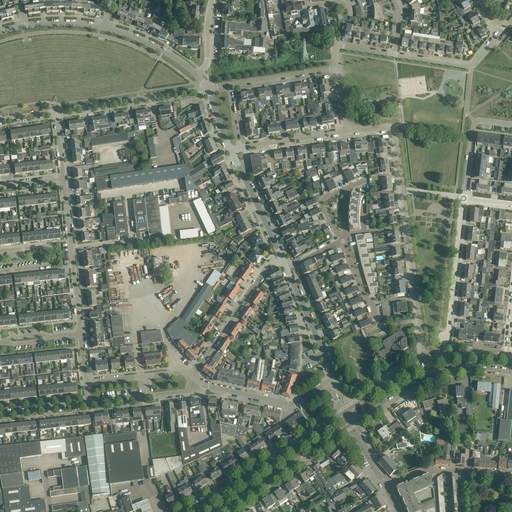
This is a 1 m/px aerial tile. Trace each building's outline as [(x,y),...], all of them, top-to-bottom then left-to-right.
[(40,13),(40,9),(43,9),(43,7),(42,0),(33,2),(33,4),(34,14),(40,13)] [(52,2),(51,0),(45,0),(46,0),(42,0),(43,9),(46,9),(46,13),(52,12),(52,2)] [(51,0),(52,2),(52,12),(58,12),(58,9),(62,9),(61,0),(51,0)] [(61,0),(62,9),(65,9),(65,12),(71,12),(71,3),(65,2),(65,0),(61,0)] [(77,13),(77,9),(80,10),(81,1),(75,0),(75,3),(71,3),(71,12),(77,13)] [(83,13),(89,14),(90,4),(91,0),(88,0),(87,0),(87,1),(81,1),(80,8),(80,10),(84,10),(83,13)] [(99,12),(100,3),(96,3),(96,2),(93,0),(91,0),(90,4),(89,14),(95,15),(96,11),(99,12)] [(194,2),(191,0),(188,0),(186,3),(190,7),(192,5),(192,6),(192,10),(193,10),(192,15),(191,15),(190,20),(198,21),(200,7),(196,7),(193,3),(194,2)] [(462,6),(468,2),(466,0),(455,0),(458,4),(457,5),(457,7),(457,8),(457,9),(462,6)] [(303,11),(301,1),(286,3),(285,4),(287,13),(303,11)] [(24,11),(28,11),(28,15),(34,14),(33,4),(27,5),(27,2),(23,3),(24,8),(24,11)] [(240,3),(232,2),(232,5),(228,5),(228,6),(223,5),(223,12),(223,15),(226,15),(226,16),(231,16),(231,13),(232,13),(233,9),(236,9),(240,9),(240,3)] [(457,9),(461,16),(471,11),(469,7),(470,7),(468,2),(462,6),(457,9)] [(426,4),(421,6),(412,8),(412,12),(411,11),(410,17),(418,17),(418,15),(420,15),(420,10),(426,8),(426,4)] [(12,14),(15,13),(15,11),(13,5),(7,6),(8,9),(5,9),(7,19),(13,17),(12,14)] [(125,22),(128,13),(125,12),(126,10),(119,7),(118,12),(117,16),(120,17),(119,20),(125,22)] [(314,16),(316,24),(319,24),(319,27),(326,25),(324,8),(317,9),(318,16),(314,16)] [(135,22),(138,13),(139,10),(136,9),(135,12),(132,11),(131,14),(128,13),(125,22),(131,24),(132,21),(135,22)] [(306,24),(306,29),(316,27),(313,11),(304,12),(305,18),(302,19),(303,25),(306,24)] [(461,16),(466,24),(477,18),(474,13),(473,14),(471,11),(461,16)] [(142,28),(146,19),(140,17),(141,15),(138,13),(135,22),(138,23),(136,26),(142,28)] [(418,17),(410,17),(410,22),(411,22),(411,26),(419,27),(419,23),(422,23),(423,18),(418,17)] [(146,19),(142,28),(147,31),(149,27),(151,29),(155,21),(149,18),(149,20),(146,19)] [(470,32),(481,26),(479,23),(480,22),(477,18),(466,24),(468,27),(471,25),(473,30),(470,32)] [(160,26),(161,24),(155,21),(151,29),(154,30),(153,33),(158,36),(162,28),(163,27),(160,26)] [(265,32),(265,21),(259,21),(258,28),(250,28),(250,31),(265,32)] [(241,30),(250,31),(250,28),(250,25),(236,24),(222,23),(221,29),(241,30)] [(174,32),(172,33),(174,39),(184,35),(183,31),(185,31),(183,26),(174,30),(174,32)] [(351,39),(351,38),(353,27),(348,26),(344,26),(343,26),(343,27),(342,28),(342,29),(342,30),(343,30),(342,36),(345,37),(345,38),(351,39)] [(482,29),(481,26),(470,32),(471,35),(474,39),(476,38),(477,39),(478,38),(479,38),(479,37),(480,36),(481,39),(486,37),(485,35),(486,34),(483,29),(482,29)] [(361,28),(353,27),(351,38),(351,39),(351,38),(354,38),(354,39),(360,40),(360,39),(361,33),(361,28)] [(165,30),(162,28),(158,36),(157,37),(160,38),(160,37),(165,40),(166,39),(172,42),(174,39),(172,33),(170,36),(163,32),(165,30)] [(369,41),(370,30),(361,28),(361,33),(360,39),(360,40),(360,39),(363,40),(363,41),(368,41),(369,41)] [(369,41),(372,41),(371,42),(377,43),(379,31),(370,30),(369,41),(368,41),(369,41)] [(379,31),(377,43),(378,43),(378,42),(380,42),(380,43),(386,44),(387,38),(388,31),(383,30),(381,30),(381,31),(379,31)] [(408,47),(411,47),(410,48),(411,48),(411,47),(412,42),(412,36),(411,36),(411,35),(409,35),(404,34),(403,41),(403,40),(402,47),(408,48),(408,47)] [(199,40),(199,37),(194,37),(186,37),(184,37),(184,35),(174,39),(172,42),(176,45),(179,39),(182,39),(182,46),(187,46),(187,45),(199,45),(199,42),(199,40)] [(411,48),(417,49),(417,48),(420,49),(419,49),(420,49),(421,38),(412,36),(412,42),(411,47),(411,48)] [(241,46),(243,46),(244,42),(235,40),(232,40),(232,38),(228,38),(228,37),(221,37),(221,43),(235,43),(235,44),(241,45),(241,46)] [(420,49),(426,50),(426,49),(428,50),(428,51),(430,39),(421,38),(420,49)] [(267,40),(266,40),(261,39),(260,39),(259,48),(266,49),(267,42),(267,40)] [(434,52),(435,51),(437,51),(437,52),(439,40),(430,39),(428,51),(434,52)] [(437,52),(443,53),(443,52),(446,53),(446,54),(448,42),(439,40),(437,52)] [(455,54),(455,55),(455,54),(457,43),(448,42),(446,54),(452,54),(455,54)] [(455,55),(461,56),(461,55),(464,56),(465,49),(466,49),(466,48),(466,46),(466,45),(463,44),(463,43),(457,42),(457,43),(455,54),(455,55)] [(249,52),(249,56),(253,56),(253,52),(265,54),(266,49),(259,48),(253,47),(243,46),(241,46),(241,45),(235,44),(235,43),(221,43),(221,49),(228,49),(235,49),(235,51),(238,51),(249,52)] [(311,97),(311,95),(310,89),(307,90),(306,83),(300,84),(302,96),(302,95),(302,97),(308,96),(308,98),(307,98),(308,106),(312,105),(311,97)] [(292,92),(293,98),(296,97),(296,96),(302,96),(300,84),(294,85),(295,92),(292,92)] [(282,87),(284,95),(284,99),(290,98),(291,104),(290,107),(292,108),(295,108),(293,98),(292,92),(289,92),(289,86),(282,87)] [(276,107),(278,107),(279,106),(278,104),(279,104),(278,99),(280,99),(280,96),(284,95),(282,87),(276,88),(277,94),(274,95),(276,107)] [(329,87),(317,88),(321,88),(322,98),(320,98),(321,104),(325,103),(328,103),(331,102),(330,99),(326,100),(325,93),(329,93),(329,87)] [(264,90),(266,102),(267,102),(266,98),(269,97),(270,101),(272,101),(274,111),(276,110),(276,107),(274,95),(272,95),(271,89),(264,90)] [(256,98),(258,105),(261,105),(260,103),(266,102),(264,90),(258,91),(259,94),(256,94),(257,98),(256,98)] [(246,93),(248,101),(250,100),(251,104),(254,103),(256,114),(259,113),(258,105),(256,98),(254,98),(253,92),(246,93)] [(245,101),(247,101),(248,101),(246,93),(241,93),(241,97),(239,98),(240,104),(245,104),(245,101)] [(371,101),(365,101),(367,114),(373,113),(379,112),(379,109),(390,108),(389,101),(375,103),(372,104),(371,101)] [(180,117),(181,118),(182,120),(188,116),(205,111),(203,106),(195,108),(196,110),(187,112),(180,117)] [(310,127),(308,116),(302,117),(301,107),(298,107),(298,112),(299,112),(299,114),(301,126),(304,125),(304,128),(310,127)] [(171,114),(170,108),(165,108),(160,109),(161,117),(169,115),(169,117),(172,117),(173,120),(177,119),(176,114),(171,114)] [(317,110),(319,124),(321,123),(322,126),(328,125),(326,113),(323,114),(324,118),(321,118),(319,109),(317,110)] [(143,111),(145,123),(150,122),(152,123),(153,129),(157,129),(156,122),(155,122),(154,117),(151,118),(150,110),(143,111)] [(282,124),(281,116),(280,111),(280,110),(277,110),(280,125),(277,125),(276,121),(273,121),(274,133),(281,132),(280,127),(283,126),(282,124)] [(319,124),(317,110),(314,110),(315,119),(312,120),(312,116),(308,116),(310,127),(316,127),(316,124),(319,124)] [(138,125),(134,125),(134,126),(135,129),(135,132),(139,131),(139,127),(146,126),(145,123),(143,111),(136,113),(138,125)] [(205,111),(188,116),(189,119),(197,116),(198,118),(196,118),(197,122),(205,119),(204,116),(206,116),(205,111)] [(326,113),(328,125),(334,124),(334,119),(338,118),(338,112),(329,113),(329,111),(326,111),(326,113)] [(123,122),(123,125),(130,124),(130,127),(134,126),(134,125),(133,119),(129,120),(128,114),(122,115),(123,122)] [(253,114),(250,115),(244,116),(244,118),(245,118),(246,125),(245,125),(246,131),(254,130),(253,120),(254,120),(253,114)] [(291,119),(292,130),(299,129),(298,126),(301,126),(299,114),(296,115),(297,119),(291,120),(291,119)] [(116,124),(118,123),(123,122),(122,115),(114,116),(116,124)] [(286,131),(292,130),(291,119),(285,120),(284,116),(281,116),(282,124),(283,126),(285,126),(286,131)] [(99,118),(101,126),(105,125),(106,129),(109,128),(109,125),(108,125),(107,117),(99,118)] [(90,126),(91,132),(93,132),(95,132),(95,130),(101,129),(101,126),(99,118),(93,119),(94,125),(90,126)] [(205,119),(197,122),(194,123),(195,126),(193,127),(194,128),(199,125),(200,125),(201,128),(195,130),(196,132),(210,127),(208,122),(206,122),(205,119)] [(263,120),(265,133),(268,132),(268,134),(274,133),(273,121),(270,122),(270,124),(267,124),(267,123),(266,123),(266,120),(263,120)] [(76,122),(77,129),(84,128),(83,121),(76,122)] [(70,130),(77,129),(76,122),(69,123),(70,130)] [(191,129),(194,128),(193,127),(195,126),(194,123),(189,124),(185,126),(184,126),(183,126),(182,124),(177,126),(181,134),(191,129)] [(196,143),(201,140),(204,139),(203,136),(204,136),(207,135),(212,133),(210,127),(196,132),(196,133),(197,135),(199,134),(200,137),(195,139),(192,140),(195,144),(196,143)] [(128,133),(127,133),(129,142),(133,142),(132,139),(136,139),(135,132),(132,133),(128,133)] [(109,136),(92,139),(91,139),(92,147),(92,151),(92,149),(129,144),(128,142),(129,142),(127,133),(117,135),(114,135),(109,136)] [(495,135),(493,148),(494,145),(501,146),(502,138),(501,138),(500,138),(500,136),(495,136),(495,135)] [(181,152),(179,145),(177,137),(172,140),(174,148),(173,148),(175,154),(181,152)] [(502,138),(501,146),(503,147),(503,149),(508,150),(510,137),(510,138),(504,137),(504,138),(503,138),(502,138)] [(211,147),(215,145),(212,139),(205,142),(204,140),(198,144),(199,148),(206,145),(207,148),(211,147)] [(370,143),(370,150),(373,149),(386,148),(386,142),(383,142),(383,140),(378,140),(379,146),(373,147),(373,143),(370,143)] [(345,144),(345,142),(338,143),(339,146),(339,152),(346,151),(347,155),(350,155),(348,144),(345,144)] [(371,153),(370,150),(370,143),(367,144),(367,142),(361,143),(361,153),(368,152),(368,153),(371,153)] [(354,163),(357,162),(357,154),(355,154),(355,151),(358,151),(359,153),(361,153),(361,143),(355,143),(355,149),(352,149),(353,154),(352,154),(353,157),(354,163)] [(329,150),(330,156),(332,156),(331,155),(333,155),(333,153),(337,152),(337,149),(337,147),(336,144),(329,145),(329,150)] [(215,145),(211,147),(207,148),(204,150),(206,156),(203,157),(205,161),(210,158),(209,155),(217,151),(215,145)] [(79,148),(72,149),(73,156),(80,155),(82,155),(82,148),(79,148)] [(297,161),(298,162),(300,162),(299,160),(304,160),(307,159),(306,148),(298,149),(299,155),(297,156),(297,161)] [(375,159),(378,159),(382,158),(382,155),(387,154),(386,148),(373,149),(376,149),(376,155),(376,159),(375,159)] [(286,164),(286,169),(289,169),(287,158),(291,157),(291,161),(294,161),(294,157),(293,150),(286,151),(287,157),(285,157),(286,164)] [(274,155),(272,156),(273,163),(275,162),(279,162),(279,164),(283,163),(281,152),(274,153),(274,155)] [(271,171),(275,171),(273,163),(272,156),(272,153),(250,157),(252,167),(269,164),(271,171)] [(224,161),(221,154),(210,160),(213,166),(224,161)] [(382,158),(378,159),(375,159),(375,162),(381,162),(381,165),(377,165),(378,168),(379,168),(389,167),(388,160),(383,161),(382,158)] [(101,167),(102,169),(94,170),(94,171),(95,178),(133,173),(131,162),(118,164),(101,167)] [(193,170),(189,173),(194,182),(209,173),(203,164),(193,170)] [(268,169),(268,172),(268,171),(271,171),(269,164),(252,167),(253,177),(256,176),(263,173),(262,169),(268,169)] [(368,164),(357,169),(359,173),(364,170),(367,175),(369,174),(369,169),(368,166),(368,164)] [(139,172),(95,179),(97,192),(112,190),(119,189),(123,188),(126,188),(134,186),(141,185),(148,184),(149,184),(156,183),(163,182),(170,181),(177,180),(185,179),(187,191),(197,190),(191,178),(185,165),(175,167),(168,168),(161,169),(154,170),(146,171),(139,172)] [(213,179),(214,178),(219,175),(226,171),(224,165),(214,171),(214,173),(211,175),(213,179)] [(357,169),(351,171),(349,166),(345,168),(352,182),(355,180),(353,176),(359,173),(357,169)] [(380,174),(374,175),(375,178),(382,177),(385,176),(384,174),(390,173),(389,167),(379,168),(380,174)] [(318,174),(315,168),(313,169),(313,168),(308,171),(305,173),(308,179),(318,174)] [(340,182),(346,179),(348,184),(352,182),(345,168),(342,170),(344,175),(338,177),(340,182)] [(84,175),(83,170),(74,171),(75,179),(82,178),(86,177),(86,175),(84,175)] [(216,183),(228,175),(226,171),(219,175),(214,178),(213,179),(212,179),(214,183),(215,184),(216,183)] [(231,180),(228,175),(216,183),(218,187),(221,185),(220,184),(223,182),(224,184),(231,180)] [(338,177),(333,180),(330,175),(327,176),(333,191),(337,189),(335,184),(340,182),(338,177)] [(260,186),(274,179),(272,176),(268,178),(268,179),(266,180),(265,178),(258,181),(260,186)] [(327,176),(323,178),(326,183),(321,185),(322,190),(328,188),(330,192),(333,191),(327,176)] [(202,184),(200,179),(194,183),(197,188),(202,184)] [(275,183),(274,179),(260,186),(262,190),(270,187),(269,185),(271,184),(271,185),(275,183)] [(474,183),(471,182),(470,186),(473,186),(473,191),(482,192),(484,181),(479,180),(478,185),(474,185),(474,183)] [(88,184),(87,181),(83,182),(75,183),(76,191),(83,190),(83,185),(88,184)] [(489,181),(484,181),(482,192),(489,193),(492,193),(493,189),(496,189),(496,186),(493,186),(493,187),(488,187),(489,181)] [(234,187),(231,182),(227,184),(224,185),(218,189),(221,193),(224,191),(223,190),(225,188),(226,190),(234,187)] [(504,183),(504,189),(499,188),(499,187),(496,186),(496,189),(499,189),(498,194),(508,195),(509,184),(504,183)] [(287,196),(297,192),(295,188),(285,193),(287,196)] [(266,199),(280,192),(278,189),(274,190),(274,191),(272,192),(271,190),(264,194),(266,199)] [(297,192),(287,196),(289,200),(302,193),(301,190),(297,192)] [(187,192),(177,193),(178,199),(178,204),(188,203),(188,198),(187,192)] [(281,196),(280,192),(266,199),(268,203),(276,199),(275,198),(277,197),(277,198),(281,196)] [(318,192),(309,196),(311,201),(320,196),(318,192)] [(349,214),(349,218),(350,218),(350,219),(350,221),(349,221),(349,228),(350,232),(360,230),(359,227),(359,221),(359,214),(359,208),(360,202),(361,197),(361,195),(352,193),(351,197),(352,197),(351,200),(350,200),(350,204),(351,204),(350,207),(349,207),(349,211),(350,211),(350,212),(350,214),(349,214)] [(228,194),(224,196),(215,201),(216,203),(216,204),(216,205),(217,206),(219,205),(220,205),(222,206),(223,204),(228,201),(230,205),(237,202),(235,198),(236,198),(235,195),(229,197),(228,194)] [(92,200),(91,195),(83,196),(83,198),(77,199),(78,201),(76,201),(76,200),(76,202),(77,206),(84,205),(84,201),(92,200)] [(161,234),(158,197),(145,198),(149,235),(161,234)] [(145,199),(133,201),(134,209),(135,217),(136,225),(136,233),(148,232),(147,224),(147,216),(146,208),(145,199)] [(312,212),(315,211),(313,206),(317,204),(315,199),(299,206),(300,209),(301,211),(307,208),(310,213),(312,212)] [(270,207),(272,211),(286,205),(284,201),(280,203),(280,204),(278,205),(277,203),(270,207)] [(125,202),(113,203),(114,211),(115,219),(116,227),(117,236),(129,234),(128,226),(127,218),(126,210),(125,202)] [(237,202),(230,205),(232,209),(226,212),(229,218),(230,218),(238,214),(237,214),(236,212),(241,209),(240,206),(239,206),(237,202)] [(382,204),(383,210),(376,210),(376,214),(385,213),(390,212),(390,209),(394,209),(393,202),(385,204),(382,204)] [(286,205),(272,211),(274,216),(282,212),(281,210),(283,209),(283,210),(287,208),(286,205)] [(79,210),(80,218),(91,217),(91,215),(92,213),(90,211),(90,207),(85,208),(85,210),(79,210)] [(471,216),(478,217),(482,217),(483,207),(479,207),(479,210),(471,209),(471,216)] [(314,222),(320,221),(317,215),(322,213),(320,209),(315,211),(312,212),(310,213),(303,216),(305,221),(312,218),(314,222)] [(391,217),(390,212),(385,213),(386,219),(389,219),(390,225),(396,224),(395,216),(391,217)] [(219,217),(217,213),(214,214),(210,216),(214,224),(215,226),(218,224),(219,224),(216,218),(219,217)] [(502,223),(505,224),(507,214),(499,213),(498,220),(502,221),(502,223)] [(114,214),(102,215),(103,223),(108,222),(115,222),(114,214)] [(240,226),(247,222),(245,218),(246,218),(244,214),(232,220),(234,223),(238,221),(240,226)] [(278,224),(292,218),(290,214),(286,216),(286,217),(284,218),(283,216),(276,219),(278,224)] [(232,222),(230,218),(229,218),(219,224),(218,224),(219,228),(232,222)] [(287,224),(293,221),(292,218),(278,224),(280,228),(287,225),(287,224)] [(480,226),(490,227),(491,218),(488,218),(488,224),(480,223),(480,226)] [(80,226),(79,226),(79,229),(81,229),(81,230),(86,229),(88,229),(88,225),(94,224),(94,221),(85,222),(80,223),(80,226)] [(108,242),(108,238),(114,237),(114,241),(117,241),(115,222),(108,222),(103,223),(100,223),(102,242),(108,242)] [(249,226),(247,222),(240,226),(242,230),(238,232),(240,235),(251,230),(250,226),(249,226)] [(306,224),(301,225),(298,225),(299,232),(310,230),(309,224),(306,224)] [(291,234),(296,233),(294,228),(289,230),(288,228),(281,232),(283,237),(290,233),(291,234)] [(375,249),(381,248),(391,247),(391,244),(393,244),(399,243),(397,232),(391,233),(387,234),(388,237),(389,244),(374,246),(375,249)] [(363,235),(355,236),(357,245),(357,246),(374,244),(374,243),(367,244),(366,240),(373,239),(372,235),(372,233),(364,234),(365,235),(363,235)] [(92,238),(92,234),(81,235),(82,242),(93,241),(93,238),(92,238)] [(254,250),(263,251),(263,249),(261,245),(263,244),(259,237),(257,238),(255,234),(248,240),(249,242),(252,241),(255,248),(254,249),(254,250)] [(244,240),(241,235),(233,240),(238,244),(244,240)] [(500,242),(511,243),(511,236),(509,236),(504,235),(504,242),(500,242)] [(302,239),(301,236),(294,240),(292,236),(285,240),(288,245),(291,244),(291,245),(302,239)] [(292,253),(310,243),(308,240),(304,242),(300,244),(300,245),(297,247),(295,244),(289,248),(292,253)] [(292,253),(294,258),(301,254),(300,252),(303,250),(303,251),(315,245),(313,241),(310,243),(299,249),(292,253)] [(511,243),(500,242),(500,249),(510,250),(511,243)] [(374,244),(357,246),(359,255),(375,253),(368,254),(368,250),(374,249),(374,244)] [(467,247),(467,254),(476,255),(478,255),(478,250),(480,251),(481,249),(482,250),(482,249),(488,249),(488,247),(477,245),(477,248),(467,247)] [(389,255),(389,257),(396,257),(400,256),(399,249),(395,250),(392,250),(391,247),(381,248),(382,252),(389,251),(389,255)] [(83,253),(84,261),(92,260),(91,255),(95,255),(95,252),(97,252),(97,249),(90,250),(91,252),(83,253)] [(250,263),(252,265),(253,265),(255,262),(257,264),(262,257),(261,256),(263,253),(263,251),(254,250),(253,252),(255,253),(250,259),(249,257),(246,260),(250,263)] [(327,252),(330,258),(325,261),(327,266),(332,264),(338,261),(342,259),(340,254),(335,256),(333,250),(327,252)] [(375,253),(359,255),(361,265),(376,263),(370,264),(370,260),(375,259),(375,253)] [(499,260),(506,261),(507,254),(497,253),(496,260),(499,260)] [(164,275),(162,258),(151,259),(153,276),(164,275)] [(92,260),(84,261),(85,267),(92,267),(93,269),(99,269),(99,265),(98,259),(92,260)] [(391,265),(391,270),(402,269),(401,263),(393,264),(393,260),(384,261),(384,266),(391,265)] [(337,275),(342,272),(347,270),(345,265),(340,267),(338,261),(332,264),(335,269),(330,272),(332,277),(337,275)] [(313,266),(311,262),(300,267),(304,275),(311,272),(309,268),(313,266)] [(233,265),(230,263),(229,265),(230,265),(225,273),(226,274),(231,266),(232,267),(233,265)] [(252,265),(250,263),(243,272),(249,276),(252,270),(250,268),(252,265)] [(376,263),(361,265),(364,275),(377,273),(372,274),(372,269),(377,269),(376,263)] [(473,265),(472,267),(465,266),(465,273),(472,274),(475,274),(476,266),(473,265)] [(486,274),(485,275),(485,277),(488,277),(489,272),(493,273),(494,269),(486,268),(486,274)] [(273,282),(282,277),(282,278),(279,274),(280,273),(278,270),(271,274),(270,274),(270,273),(267,277),(268,278),(268,277),(272,280),(273,282)] [(86,273),(86,280),(93,279),(92,275),(96,275),(96,272),(86,273)] [(237,276),(234,280),(239,283),(242,280),(245,281),(249,276),(243,272),(239,278),(237,276)] [(342,286),(347,283),(352,281),(350,276),(345,278),(342,272),(337,275),(340,280),(334,283),(336,286),(337,288),(342,286)] [(377,273),(364,275),(367,284),(367,285),(379,283),(378,283),(374,283),(373,279),(378,279),(377,273)] [(308,284),(316,281),(313,275),(305,279),(308,284)] [(237,287),(239,283),(234,280),(229,276),(227,279),(235,284),(230,291),(235,294),(239,289),(237,287)] [(282,277),(273,282),(275,287),(276,289),(286,285),(285,285),(283,281),(284,281),(282,277)] [(93,279),(86,280),(87,288),(98,286),(97,283),(93,284),(93,279)] [(395,280),(388,281),(388,284),(392,283),(393,289),(396,289),(404,288),(404,282),(396,283),(395,280)] [(318,286),(316,281),(308,284),(310,290),(318,286)] [(179,318),(167,330),(168,332),(170,338),(172,341),(185,329),(189,325),(189,324),(192,319),(198,310),(202,304),(204,300),(211,291),(213,288),(206,283),(182,320),(179,318)] [(347,297),(352,294),(357,292),(355,287),(350,289),(347,283),(342,286),(344,291),(339,294),(341,297),(341,299),(347,297)] [(379,283),(367,285),(370,295),(371,295),(376,294),(375,289),(379,289),(379,283)] [(484,286),(484,285),(479,284),(474,284),(473,286),(463,285),(463,292),(474,293),(475,286),(479,287),(481,287),(484,287),(484,286)] [(286,285),(276,289),(278,294),(279,296),(289,293),(289,292),(288,293),(286,288),(287,288),(286,285)] [(330,298),(339,294),(337,288),(336,286),(333,288),(334,291),(328,294),(330,298)] [(311,291),(313,296),(327,290),(329,289),(328,287),(326,288),(320,290),(319,287),(311,291)] [(327,290),(313,296),(316,302),(324,298),(323,298),(327,297),(324,292),(327,290)] [(211,291),(204,300),(205,301),(205,300),(208,303),(214,293),(211,291)] [(235,294),(230,291),(227,296),(224,294),(221,298),(226,302),(229,298),(231,300),(235,294)] [(267,294),(266,293),(263,291),(262,293),(258,291),(255,297),(260,300),(263,295),(266,296),(267,294)] [(483,304),(483,301),(482,301),(483,300),(477,300),(477,299),(473,299),(474,293),(463,292),(462,298),(470,299),(470,302),(477,303),(482,304),(483,304)] [(289,293),(279,296),(281,301),(281,303),(278,304),(291,300),(289,296),(290,296),(289,293)] [(352,307),(357,305),(362,303),(359,298),(355,300),(352,294),(347,297),(349,302),(344,304),(344,305),(345,306),(346,309),(352,307)] [(217,309),(222,313),(226,307),(224,306),(226,302),(221,298),(218,296),(217,298),(217,299),(221,303),(217,309)] [(260,300),(255,297),(251,302),(254,305),(252,307),(256,310),(260,312),(261,310),(259,309),(260,308),(256,306),(260,300)] [(98,309),(104,308),(103,305),(100,305),(100,302),(96,303),(96,299),(89,300),(89,307),(96,306),(98,305),(98,309)] [(291,300),(278,304),(280,309),(283,308),(284,311),(283,311),(293,308),(292,304),(292,303),(291,300)] [(401,303),(393,304),(393,308),(394,314),(394,318),(397,318),(402,317),(401,312),(402,312),(407,311),(407,313),(408,312),(406,303),(401,303)] [(325,307),(323,304),(317,306),(321,314),(329,310),(328,306),(325,307)] [(356,318),(362,316),(366,314),(364,309),(360,311),(357,305),(352,307),(354,313),(349,316),(350,318),(351,321),(356,318)] [(256,310),(252,307),(251,309),(247,307),(244,312),(249,316),(252,310),(255,312),(256,310)] [(496,315),(503,316),(504,313),(505,313),(506,308),(494,307),(493,314),(496,315)] [(104,308),(98,309),(98,313),(97,313),(97,312),(90,312),(90,315),(90,318),(91,318),(91,319),(98,318),(98,320),(103,319),(102,313),(106,312),(106,311),(104,312),(104,308)] [(111,319),(111,320),(112,329),(112,332),(112,334),(113,340),(114,348),(120,348),(132,347),(131,346),(125,346),(124,337),(122,315),(115,316),(114,311),(112,311),(111,308),(110,308),(111,319)] [(285,319),(296,316),(295,316),(294,312),(294,311),(294,308),(293,308),(283,311),(285,316),(285,319)] [(213,315),(210,319),(213,321),(216,317),(218,319),(222,313),(217,309),(213,315)] [(245,325),(247,323),(245,322),(249,316),(244,312),(240,318),(243,320),(241,322),(245,325)] [(482,313),(481,313),(476,312),(476,318),(470,318),(470,321),(477,322),(481,322),(482,313)] [(329,314),(322,317),(325,324),(335,319),(333,316),(334,316),(333,313),(329,315),(329,314)] [(296,319),(296,316),(285,319),(286,324),(287,324),(287,326),(297,324),(296,324),(295,319),(296,319)] [(356,318),(359,324),(354,326),(356,332),(360,330),(371,325),(369,320),(364,322),(362,316),(356,318)] [(208,322),(204,328),(209,332),(213,326),(211,324),(213,321),(210,319),(208,322)] [(336,322),(335,319),(325,324),(328,329),(334,326),(338,324),(337,322),(336,322)] [(466,340),(467,332),(467,329),(468,321),(464,320),(457,320),(457,323),(463,324),(463,327),(464,329),(456,329),(456,334),(459,334),(459,339),(466,340)] [(342,325),(343,328),(349,325),(349,326),(350,325),(353,333),(356,332),(354,326),(351,321),(348,322),(342,325)] [(233,328),(238,332),(241,326),(244,328),(247,330),(249,328),(245,325),(241,322),(240,325),(236,322),(233,328)] [(473,329),(467,329),(467,332),(466,337),(466,340),(473,340),(474,336),(479,336),(481,322),(477,322),(476,330),(473,329)] [(484,322),(481,322),(479,336),(484,337),(484,342),(491,342),(492,331),(492,333),(486,332),(485,333),(483,333),(484,322)] [(278,339),(285,338),(285,337),(285,335),(299,333),(297,325),(289,327),(290,331),(289,332),(288,331),(277,333),(278,339)] [(197,332),(195,336),(197,337),(198,338),(200,339),(203,335),(205,337),(209,332),(204,328),(201,332),(200,333),(197,332)] [(238,332),(233,328),(229,334),(232,336),(230,338),(235,341),(238,343),(240,340),(237,338),(236,338),(234,337),(238,332)] [(185,329),(172,341),(175,344),(183,353),(189,347),(190,348),(191,346),(198,338),(197,337),(195,336),(190,332),(185,329)] [(341,332),(340,329),(330,334),(332,340),(339,337),(337,334),(341,332)] [(141,338),(151,337),(161,336),(159,330),(140,332),(141,338)] [(402,332),(399,331),(394,334),(383,342),(383,345),(386,349),(384,350),(384,349),(378,353),(381,358),(384,360),(389,357),(390,352),(388,350),(392,349),(393,351),(401,352),(407,348),(407,338),(404,338),(403,337),(405,336),(402,332)] [(492,331),(491,342),(499,343),(499,338),(504,339),(504,335),(503,335),(499,334),(499,332),(492,331)] [(291,337),(285,338),(285,344),(289,345),(292,345),(291,343),(300,342),(299,336),(291,337)] [(227,339),(226,338),(222,344),(227,347),(230,342),(233,344),(235,341),(230,338),(228,337),(227,339)] [(189,347),(183,353),(184,354),(185,354),(188,358),(199,348),(198,347),(202,341),(200,339),(198,338),(191,346),(192,348),(194,346),(197,344),(198,344),(196,346),(197,346),(192,351),(191,349),(190,348),(189,347)] [(112,340),(108,340),(104,341),(101,341),(92,342),(93,342),(94,344),(92,344),(92,348),(105,347),(105,344),(112,343),(112,340)] [(199,348),(188,358),(192,362),(198,356),(196,354),(200,350),(201,348),(202,349),(206,344),(202,341),(198,347),(199,348)] [(224,357),(225,354),(223,353),(227,347),(221,344),(218,349),(221,351),(219,354),(224,357)] [(132,347),(120,348),(121,354),(121,357),(121,354),(128,353),(129,357),(125,358),(126,368),(129,367),(130,368),(134,367),(133,359),(133,360),(132,352),(132,347)] [(73,359),(72,350),(68,350),(68,351),(66,351),(67,360),(68,367),(68,371),(78,370),(78,366),(71,367),(70,360),(73,359)] [(282,352),(275,352),(275,359),(282,359),(282,360),(289,360),(289,363),(291,363),(299,365),(300,358),(300,352),(290,351),(290,354),(282,354),(282,352)] [(152,355),(154,365),(157,364),(157,365),(161,364),(161,361),(163,361),(162,352),(157,353),(157,354),(152,355)] [(122,364),(121,357),(121,354),(118,354),(118,358),(116,358),(116,361),(111,361),(112,370),(120,369),(120,364),(122,364)] [(146,363),(146,366),(150,366),(150,365),(154,365),(152,355),(148,355),(148,354),(143,354),(144,363),(146,363)] [(217,364),(221,359),(215,355),(208,366),(207,365),(202,372),(207,375),(215,363),(217,364)] [(11,357),(7,357),(8,367),(11,366),(12,374),(13,378),(15,378),(15,374),(14,366),(13,357),(11,357)] [(257,375),(256,375),(253,389),(259,390),(261,380),(262,380),(263,373),(265,365),(265,362),(265,361),(259,361),(257,375)] [(213,370),(217,364),(215,363),(207,375),(212,379),(217,372),(213,370)] [(299,365),(291,363),(290,369),(288,369),(289,368),(275,365),(274,367),(274,369),(298,374),(299,365)] [(217,381),(222,382),(225,370),(222,369),(220,372),(216,378),(217,378),(217,381)] [(225,370),(222,382),(227,383),(230,372),(231,370),(230,371),(225,370)] [(274,373),(272,373),(271,378),(268,392),(274,394),(275,386),(276,385),(277,383),(273,382),(274,373)] [(283,377),(295,381),(297,375),(289,373),(288,376),(283,374),(283,377)] [(235,376),(233,385),(238,386),(241,374),(239,374),(238,377),(235,376)] [(253,374),(253,377),(252,377),(251,381),(248,380),(247,388),(253,389),(256,375),(253,374)] [(268,392),(271,378),(270,378),(268,377),(268,379),(264,378),(261,391),(268,392)] [(293,387),(295,381),(283,377),(282,379),(287,381),(286,384),(293,387)] [(493,403),(498,404),(500,385),(494,385),(494,386),(491,386),(491,384),(478,383),(477,391),(493,393),(493,403)] [(291,392),(293,387),(286,384),(284,387),(280,386),(280,385),(278,384),(277,387),(280,388),(291,392)] [(290,398),(291,392),(280,388),(277,387),(275,394),(278,394),(279,391),(283,392),(282,395),(290,398)] [(465,397),(464,387),(456,387),(456,398),(457,398),(457,404),(461,404),(461,408),(466,408),(466,417),(473,417),(472,408),(471,394),(468,394),(468,399),(466,399),(466,397),(465,397)] [(499,420),(497,441),(511,442),(511,391),(510,391),(506,420),(499,420)] [(200,411),(198,399),(190,400),(192,412),(200,411)] [(437,402),(436,399),(422,402),(424,409),(438,406),(440,413),(450,410),(447,399),(437,402)] [(175,403),(176,414),(179,414),(179,411),(186,411),(186,407),(186,402),(175,403)] [(223,406),(221,413),(225,414),(224,415),(228,416),(229,411),(230,409),(231,403),(224,402),(223,406)] [(175,422),(173,403),(166,404),(168,427),(164,427),(165,433),(174,432),(174,422),(175,422)] [(229,411),(228,416),(233,417),(233,416),(236,416),(237,410),(238,405),(231,403),(230,409),(230,410),(229,411)] [(251,415),(252,411),(252,408),(246,406),(243,417),(240,417),(237,426),(241,427),(243,420),(249,422),(251,416),(251,415)] [(160,408),(153,409),(153,415),(157,415),(158,419),(161,419),(160,408)] [(252,408),(252,411),(251,415),(255,416),(253,426),(249,426),(248,428),(247,432),(253,429),(253,428),(256,427),(259,424),(260,424),(262,415),(263,412),(259,411),(259,409),(252,408)] [(273,409),(270,409),(268,416),(273,417),(280,418),(281,413),(282,411),(276,410),(276,409),(273,408),(273,409)] [(142,421),(141,410),(133,411),(134,418),(137,417),(138,421),(142,421)] [(419,410),(413,413),(411,410),(402,416),(404,418),(402,419),(407,427),(417,420),(421,425),(422,425),(422,428),(424,427),(421,415),(419,410)] [(130,423),(130,425),(131,424),(130,414),(129,414),(128,411),(122,412),(121,412),(123,422),(123,424),(130,423)] [(119,423),(123,422),(121,412),(114,413),(115,420),(116,420),(116,424),(119,424),(119,423)] [(305,419),(300,412),(285,423),(289,430),(305,419)] [(109,413),(102,414),(103,422),(103,425),(110,425),(109,413)] [(99,422),(103,422),(102,414),(94,415),(95,422),(93,423),(94,436),(98,435),(97,428),(96,428),(96,426),(99,426),(99,422)] [(179,414),(176,414),(177,417),(178,429),(187,428),(186,416),(179,417),(179,414)] [(279,421),(280,418),(273,417),(279,425),(281,424),(279,421)] [(206,426),(205,419),(191,420),(191,425),(192,427),(206,426)] [(219,425),(220,434),(221,434),(227,435),(230,424),(219,422),(220,425),(219,425)] [(272,431),(277,437),(283,433),(283,434),(279,427),(276,423),(273,425),(276,429),(272,431)] [(386,426),(384,428),(378,432),(385,443),(390,440),(387,436),(386,435),(390,433),(391,435),(401,428),(398,423),(388,429),(386,426)] [(234,440),(237,426),(230,424),(227,435),(221,434),(223,448),(234,440)] [(259,424),(256,427),(259,432),(260,432),(262,435),(265,433),(266,434),(267,435),(266,435),(268,438),(269,440),(271,442),(271,441),(277,437),(272,431),(269,433),(267,429),(264,431),(263,429),(263,430),(259,424)] [(213,440),(221,436),(220,434),(219,425),(211,426),(212,433),(213,440)] [(248,428),(241,427),(237,426),(234,440),(236,439),(239,438),(239,437),(247,432),(248,428)] [(187,428),(178,429),(182,456),(183,466),(222,448),(221,436),(213,440),(195,449),(189,446),(187,428)] [(104,437),(111,484),(142,480),(136,433),(104,437)] [(40,442),(42,456),(57,454),(57,460),(62,460),(63,460),(67,459),(67,458),(68,458),(86,456),(87,466),(90,486),(92,496),(92,497),(108,495),(108,499),(112,497),(106,458),(103,435),(83,438),(83,437),(76,438),(73,438),(71,439),(66,439),(40,442)] [(408,439),(406,435),(402,438),(403,443),(396,445),(397,449),(413,446),(411,442),(409,443),(408,439)] [(239,437),(239,438),(242,442),(244,445),(247,443),(242,436),(240,437),(239,437)] [(259,437),(253,441),(259,450),(265,445),(261,439),(259,437)] [(449,437),(437,437),(437,438),(437,445),(443,445),(443,453),(445,453),(445,456),(442,456),(442,459),(436,459),(435,465),(450,465),(452,438),(449,437)] [(242,442),(239,438),(236,439),(242,448),(245,446),(244,445),(242,442)] [(253,454),(259,450),(253,441),(247,444),(249,448),(253,454)] [(0,472),(2,484),(2,489),(3,489),(24,486),(20,459),(42,456),(40,442),(0,446),(0,472)] [(248,457),(243,449),(237,453),(242,461),(248,457)] [(325,454),(330,462),(329,463),(329,464),(331,464),(335,463),(338,459),(340,461),(344,457),(336,450),(330,456),(327,453),(325,454)] [(469,451),(462,450),(462,456),(457,455),(456,464),(464,465),(465,459),(468,459),(469,451)] [(470,459),(474,459),(474,468),(479,468),(480,452),(477,452),(477,451),(475,451),(475,450),(470,450),(470,459)] [(228,462),(232,468),(238,464),(231,454),(228,456),(231,460),(228,462)] [(398,469),(386,455),(378,463),(392,479),(400,476),(396,471),(398,469)] [(153,467),(155,479),(167,473),(167,474),(174,471),(174,470),(183,467),(183,466),(182,456),(165,458),(152,460),(152,459),(152,460),(153,467)] [(339,464),(344,468),(350,462),(344,456),(344,457),(340,461),(338,459),(335,463),(331,464),(329,464),(327,465),(330,469),(339,464)] [(507,459),(499,458),(499,461),(498,469),(506,470),(507,459)] [(226,472),(232,468),(228,462),(224,464),(221,460),(219,461),(226,472)] [(218,469),(215,464),(212,466),(213,469),(208,473),(213,480),(222,475),(218,469)] [(330,480),(334,486),(344,480),(346,478),(350,482),(355,478),(356,479),(362,473),(354,465),(350,469),(349,468),(346,471),(344,471),(339,474),(330,480)] [(90,486),(87,466),(61,470),(62,478),(63,487),(64,490),(90,486)] [(337,492),(333,486),(334,486),(330,480),(328,481),(327,480),(321,470),(319,471),(315,466),(313,467),(315,471),(323,483),(330,494),(331,496),(335,503),(335,504),(346,498),(342,490),(337,492)] [(310,469),(305,472),(310,480),(313,477),(319,486),(323,483),(315,471),(313,473),(310,469)] [(57,479),(62,478),(61,470),(53,471),(47,472),(48,477),(54,477),(56,476),(57,479)] [(40,471),(28,473),(29,481),(41,479),(40,471)] [(310,480),(305,472),(300,476),(305,483),(302,484),(309,495),(314,493),(306,482),(310,480)] [(196,476),(198,479),(203,487),(208,483),(203,476),(201,473),(196,476)] [(429,475),(429,474),(409,483),(410,484),(408,484),(408,483),(405,484),(398,487),(400,490),(398,491),(400,498),(401,497),(407,511),(419,511),(421,511),(427,510),(435,508),(434,499),(419,505),(414,494),(432,487),(433,487),(431,474),(429,475)] [(189,482),(187,477),(184,478),(185,480),(180,483),(181,484),(187,495),(192,493),(190,488),(189,485),(188,485),(186,483),(189,482)] [(197,490),(203,487),(198,479),(193,483),(197,490)] [(290,482),(295,489),(297,493),(301,491),(302,493),(306,491),(309,495),(302,484),(300,486),(295,479),(290,482)] [(367,481),(366,481),(360,486),(361,486),(359,487),(358,486),(357,487),(356,484),(349,487),(351,490),(355,488),(361,495),(367,493),(369,496),(375,491),(372,488),(372,487),(372,488),(368,484),(369,483),(368,483),(368,484),(366,482),(367,481)] [(291,492),(295,489),(290,482),(285,486),(290,493),(287,494),(289,497),(291,500),(292,502),(296,500),(291,492)] [(180,490),(178,490),(178,491),(182,498),(187,495),(181,484),(177,485),(180,490)] [(45,511),(44,500),(31,502),(29,485),(24,486),(3,489),(3,494),(5,504),(5,509),(5,511),(45,511)] [(84,487),(84,493),(85,497),(92,496),(90,486),(84,487)] [(172,494),(169,486),(166,488),(169,495),(165,497),(167,501),(167,502),(168,504),(169,504),(168,503),(175,500),(175,501),(176,501),(172,494)] [(287,499),(281,489),(274,493),(275,494),(273,496),(278,502),(279,504),(287,499)] [(273,496),(272,494),(259,503),(262,508),(267,505),(269,508),(278,502),(273,496)] [(320,495),(313,500),(316,505),(318,504),(323,500),(320,495)] [(382,500),(379,495),(372,500),(373,500),(368,502),(370,505),(372,504),(374,508),(377,507),(378,510),(381,508),(381,509),(382,508),(386,506),(385,506),(382,500)] [(131,511),(135,511),(129,496),(121,499),(126,511),(131,511)] [(329,506),(335,503),(331,496),(328,498),(326,499),(329,506)] [(316,505),(313,500),(305,505),(308,510),(316,505)] [(345,511),(373,511),(370,506),(369,506),(367,503),(359,507),(361,511),(358,511),(353,511),(350,506),(344,509),(345,511)]
